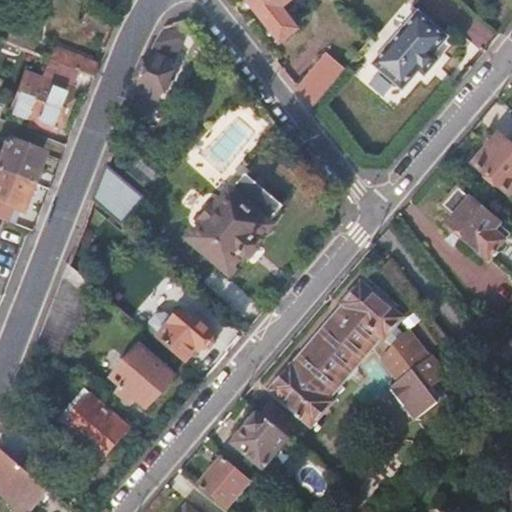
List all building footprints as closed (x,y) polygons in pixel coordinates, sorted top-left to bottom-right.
[(23,0),(7,45),(93,78),(99,64),(36,40),(52,0),(23,0)] [(249,0),(283,41),(291,35),(299,29),(282,7),(291,0),(249,0)] [(110,35),(115,21),(91,7),(85,19),(110,35)] [(387,50),(417,76),(420,73),(426,78),(440,62),(435,56),(449,39),(419,13),(387,50)] [(170,38),(161,35),(152,54),(162,58),(170,38)] [(404,91),(417,76),(387,50),(374,65),(404,91)] [(162,58),(152,54),(140,80),(136,89),(155,96),(159,97),(163,86),(166,86),(171,75),(168,73),(172,62),(162,58)] [(328,54),(300,86),(316,106),(347,69),(328,54)] [(26,75),(11,114),(57,132),(72,93),(26,75)] [(155,96),(136,89),(132,101),(151,108),(155,96)] [(511,145),(503,137),(478,166),(510,195),(511,193),(511,145)] [(0,172),(32,183),(43,155),(4,141),(0,152),(0,172)] [(109,159),(96,194),(122,218),(146,193),(109,159)] [(0,219),(13,224),(19,211),(22,210),(32,183),(0,172),(0,219)] [(191,240),(203,249),(202,252),(204,259),(215,269),(220,268),(223,268),(225,267),(232,272),(245,255),(252,256),(258,248),(257,242),(270,226),(267,222),(283,205),(246,174),(217,208),(212,205),(199,220),(203,224),(191,240)] [(445,216),(503,272),(511,263),(511,225),(496,212),(493,216),(468,193),(445,216)] [(63,365),(96,285),(69,262),(52,308),(48,317),(38,343),(63,365)] [(342,303),(344,305),(353,313),(336,333),(329,324),(325,328),(324,326),(318,332),(318,337),(314,341),(321,347),(308,364),(300,357),(292,367),(290,365),(270,389),(312,425),(332,402),(328,396),(345,377),(350,380),(358,370),(356,366),(381,338),(384,341),(403,319),(362,282),(342,303)] [(353,313),(344,305),(329,324),(336,333),(353,313)] [(182,308),(159,335),(192,365),(202,351),(205,353),(220,334),(190,308),(187,312),(182,308)] [(430,352),(408,328),(379,359),(392,375),(408,362),(411,365),(430,352)] [(314,341),(300,357),(308,364),(321,347),(314,341)] [(114,377),(124,385),(120,392),(132,401),(136,397),(148,406),(175,375),(141,345),(114,377)] [(456,387),(430,355),(389,386),(415,419),(456,387)] [(127,427),(87,393),(62,421),(68,426),(61,436),(79,452),(85,446),(100,458),(127,427)] [(262,414),(288,435),(358,492),(378,473),(350,449),(343,457),(316,436),(313,440),(271,404),(262,414)] [(262,414),(260,412),(247,427),(240,427),(235,434),(237,440),(236,442),(263,465),(288,435),(262,414)] [(39,451),(6,422),(0,437),(0,445),(26,468),(39,451)] [(403,428),(380,450),(389,459),(413,436),(403,428)] [(26,511),(31,511),(51,490),(26,468),(0,445),(0,489),(2,491),(26,511)] [(223,459),(199,486),(227,509),(250,481),(223,459)] [(357,511),(348,503),(340,511),(357,511)]
